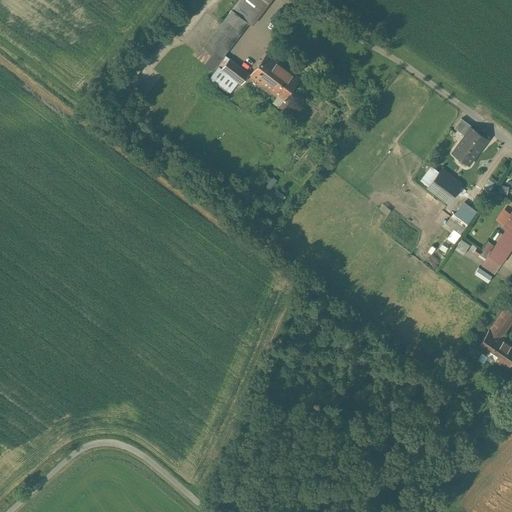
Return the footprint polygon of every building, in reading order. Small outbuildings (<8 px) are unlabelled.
[(266,0),(235,0),(203,41),(223,57),(266,0)] [(130,78),(168,34),(158,26),(120,69),(130,78)] [(307,86),(273,60),(257,80),(291,107),(307,86)] [(456,129),(465,135),(471,127),(462,121),(456,129)] [(487,139),(471,127),(465,135),(452,152),(468,164),(487,139)] [(462,181),(442,166),(429,184),(449,199),(462,181)] [(279,184),(273,192),(282,199),(289,191),(279,184)] [(462,200),(445,222),(459,233),(476,210),(462,200)] [(511,251),(511,227),(510,226),(496,247),(509,256),(511,251)] [(464,253),(468,242),(459,238),(454,249),(464,253)] [(511,305),(507,302),(493,324),(506,332),(511,322),(511,305)] [(511,355),(511,335),(506,332),(493,324),(480,343),(508,361),(511,355)]
